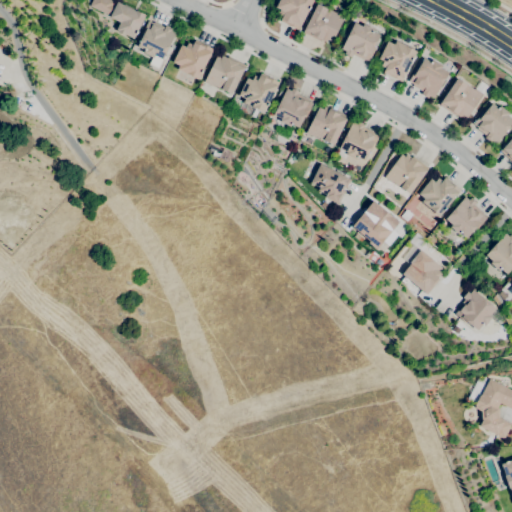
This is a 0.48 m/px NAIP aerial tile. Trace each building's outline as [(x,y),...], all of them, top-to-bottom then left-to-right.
[(133,38),(125,34),(124,35),(118,32),(118,31),(116,30),(120,22),(109,17),(110,16),(89,6),(92,0),(110,0),(114,2),(113,5),(115,6),(116,2),(135,11),(145,15),(133,38)] [(313,0),(298,30),(279,21),(282,16),(278,14),(280,10),(275,7),(278,0),(313,0)] [(326,42),(320,40),(319,41),(302,33),(317,4),(335,13),(336,12),(344,16),(332,42),(327,40),(326,42)] [(162,59),(154,55),(153,58),(142,53),(144,50),(137,47),(143,34),(141,33),(148,21),(153,23),(154,22),(164,27),(165,25),(172,29),(171,31),(175,33),(162,59)] [(368,61),(363,59),(362,60),(352,55),(351,57),(344,54),(345,51),(341,49),(354,22),(362,26),(363,24),(373,29),(372,31),(379,35),(374,47),(375,48),(368,61)] [(197,80),(177,69),(179,66),(172,62),(180,45),(185,47),(187,43),(192,45),(194,40),(212,49),(197,80)] [(401,81),(382,72),(385,68),(380,66),(383,61),(378,59),(387,41),(393,44),(395,41),(416,51),(401,81)] [(232,94),(213,85),(212,86),(203,82),(216,56),(220,58),(221,55),(227,58),(228,56),(246,65),(232,94)] [(433,98),(428,95),(427,98),(420,94),(422,92),(412,85),(413,84),(408,81),(415,69),(416,70),(424,58),(430,62),(432,59),(442,66),(441,68),(448,73),(433,98)] [(263,112),(243,102),(244,99),(238,95),(247,77),(251,80),(252,78),(256,80),(260,73),(279,82),(263,112)] [(466,118),(462,115),(460,118),(455,115),(455,116),(438,105),(456,78),(473,89),(474,88),(475,89),(480,81),(487,86),(482,93),(482,94),(466,118)] [(298,127),(291,124),(290,127),(279,121),(280,119),(273,115),(285,88),(290,90),(291,88),(298,91),(297,94),(308,99),(307,100),(312,103),(305,117),(303,116),(298,127)] [(511,123),(495,144),(491,141),(490,143),(484,138),(485,136),(476,129),(477,128),(472,124),(482,112),(483,113),(492,103),(498,108),(500,106),(509,113),(507,115),(511,119),(511,123)] [(333,145),(315,136),(314,138),(305,133),(318,107),(322,109),(325,105),(348,117),(333,145)] [(364,161),(357,157),(356,160),(346,155),(344,158),(336,154),(339,148),(338,148),(351,121),(356,123),(357,121),(364,125),(363,127),(374,132),(373,134),(378,136),(372,150),(370,149),(364,161)] [(511,162),(499,151),(511,136),(511,162)] [(409,194),(392,182),(392,183),(384,177),(401,154),(404,156),(406,154),(420,165),(426,170),(409,194)] [(337,204),(324,197),(325,195),(317,190),(318,187),(309,183),(319,164),(350,179),(345,188),(343,187),(342,189),(344,190),(337,204)] [(439,216),(421,202),(423,198),(418,194),(430,178),(434,182),(437,178),(441,181),(444,177),(460,190),(439,216)] [(472,241),(467,237),(467,238),(460,232),(458,235),(449,227),(451,225),(445,219),(464,197),(468,200),(470,198),(476,202),(474,205),(483,213),(481,214),(486,218),(482,223),(485,226),(482,231),(478,227),(476,229),(479,232),(472,241)] [(324,210),(320,205),(323,201),(328,206),(324,210)] [(377,248),(351,226),(361,214),(362,215),(366,211),(368,214),(372,210),(375,213),(379,209),(393,222),(389,227),(392,230),(377,248)] [(511,268),(506,274),(500,269),(498,271),(489,263),(491,261),(485,255),(505,233),(508,236),(510,235),(511,236),(511,268)] [(426,295),(401,274),(414,258),(413,257),(419,249),(442,268),(439,271),(441,273),(437,278),(439,279),(426,295)] [(415,297),(411,293),(415,288),(419,292),(415,297)] [(477,330),(467,322),(466,323),(454,314),(462,304),(461,303),(464,299),(462,297),(467,291),(469,293),(473,289),(495,308),(489,315),(491,317),(484,326),(482,324),(477,330)] [(503,439),(495,435),(495,434),(478,426),(482,420),(477,417),(480,411),(474,407),(474,406),(479,395),(480,395),(488,379),(511,390),(511,409),(499,403),(498,406),(499,418),(511,424),(503,439)] [(511,497),(509,489),(508,489),(503,475),(504,475),(500,464),(511,459),(511,497)]
